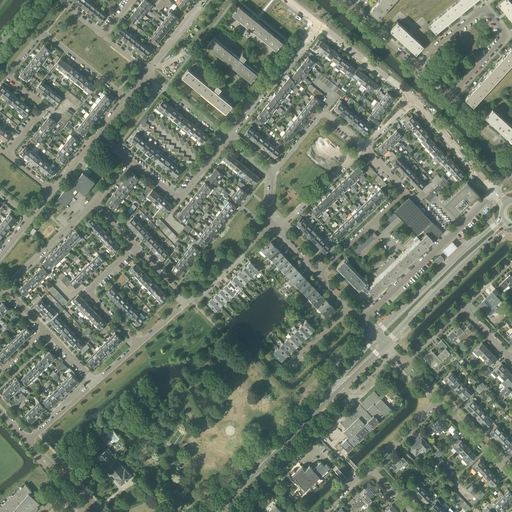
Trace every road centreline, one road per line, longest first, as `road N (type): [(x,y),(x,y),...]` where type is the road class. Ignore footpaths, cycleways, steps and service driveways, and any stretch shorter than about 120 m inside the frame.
road 1 (residential): [(6,154),(44,107),(9,76),(39,35),(126,98)]
road 2 (residential): [(415,66),(486,10),(504,36),(450,98)]
road 3 (residential): [(361,321),(494,193)]
road 4 (tertiary): [(502,217),(373,334)]
road 5 (tertiary): [(384,345),(506,223)]
road 6 (tertiary): [(216,511),(318,403)]
road 7 (residential): [(228,138),(318,25)]
road 8 (residential): [(139,342),(90,290),(135,245)]
road 9 (residential): [(364,146),(324,113),(271,174)]
road 10 (residential): [(4,287),(94,203)]
road 11 (residential): [(494,193),(413,101)]
road 12 (residential): [(413,101),(318,25)]
road 13 (residential): [(277,231),(364,146)]
road 14 (residential): [(317,274),(404,190)]
